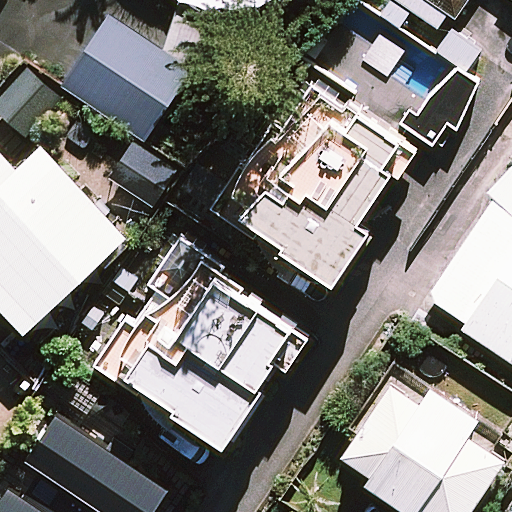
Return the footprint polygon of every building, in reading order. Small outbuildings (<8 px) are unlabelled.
[(511,0),(404,0),(443,27),(461,0),(511,0)] [(193,67),(110,12),(64,81),(146,136),(193,67)] [(460,125),(480,75),(460,62),(409,125),(435,142),(451,118),(460,125)] [(64,96),(32,65),(0,97),(0,102),(29,132),(64,96)] [(419,138),(322,72),(282,129),(273,123),(217,205),(278,247),(287,234),(339,269),(388,197),(381,192),(419,138)] [(126,231),(43,144),(40,147),(16,121),(0,135),(0,290),(30,322),(126,231)] [(173,159),(137,137),(112,178),(148,200),(173,159)] [(511,174),(427,298),(511,356),(511,174)] [(134,310),(97,361),(143,394),(157,376),(230,428),(267,375),(262,371),(301,316),(185,233),(153,279),(161,285),(140,315),(134,310)] [(427,390),(392,366),(336,450),(417,505),(422,498),(442,511),(466,511),(510,447),(473,422),(480,411),(434,379),(427,390)]
